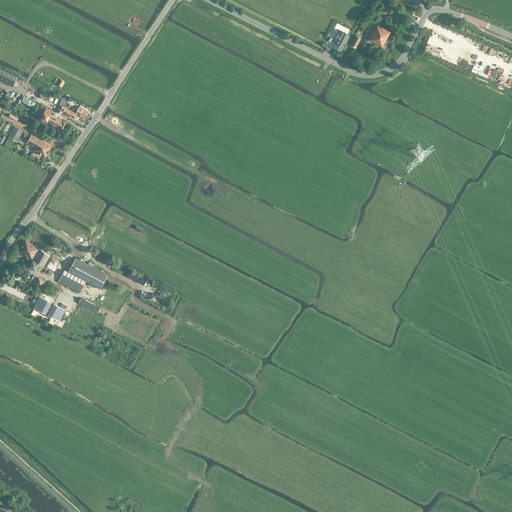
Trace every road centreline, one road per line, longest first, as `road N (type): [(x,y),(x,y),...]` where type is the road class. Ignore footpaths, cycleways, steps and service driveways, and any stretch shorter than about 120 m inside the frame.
road 1 (tertiary): [(0,263),(174,0)]
road 2 (tertiary): [(426,12),(401,60),(363,75),(204,0)]
road 3 (track): [(159,297),(31,216)]
